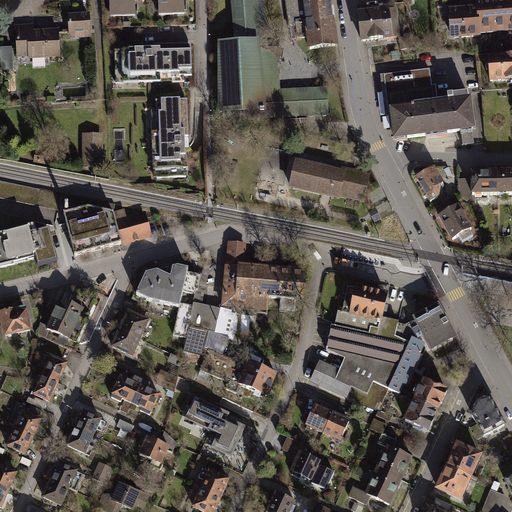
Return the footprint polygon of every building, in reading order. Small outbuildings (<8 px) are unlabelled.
[(121,0),(109,0),(110,13),(122,13),(121,0)] [(121,0),(122,13),(135,13),(134,0),(121,0)] [(171,0),(159,0),(159,11),(172,11),(171,0)] [(171,0),(172,11),(184,11),(183,0),(171,0)] [(225,119),(327,115),(326,90),(279,92),(277,49),(266,49),(262,0),(233,0),(237,43),(221,44),(221,113),(225,113),(225,119)] [(298,38),(309,37),(307,23),(304,0),(286,0),(289,28),(297,27),(298,38)] [(330,0),(304,0),(307,23),(333,19),(330,0)] [(506,0),(498,0),(492,1),(495,34),(509,33),(506,0)] [(492,1),(478,2),(478,8),(480,35),(495,34),(492,1)] [(385,25),(384,11),(383,7),(358,10),(362,42),(378,40),(377,32),(378,26),(385,25)] [(478,8),(463,9),(466,43),(481,42),(480,35),(478,8)] [(377,32),(378,40),(400,37),(396,9),(384,11),(385,25),(378,26),(377,32)] [(463,9),(449,10),(452,44),(466,43),(463,9)] [(69,15),(70,41),(92,41),(91,14),(69,15)] [(333,19),(307,23),(309,37),(310,49),(336,45),(333,19)] [(16,26),(17,59),(28,58),(29,62),(61,60),(60,31),(35,32),(35,25),(16,26)] [(192,77),(191,46),(154,46),(154,50),(115,51),(116,84),(185,82),(185,77),(192,77)] [(13,49),(0,49),(1,71),(14,71),(13,49)] [(511,56),(489,59),(490,81),(511,79),(511,56)] [(396,140),(472,130),(468,95),(448,98),(449,105),(434,107),(429,70),(384,76),(389,113),(392,113),(396,140)] [(154,179),(187,177),(185,133),(188,133),(187,101),(156,102),(157,109),(151,110),(154,179)] [(104,136),(84,136),(84,170),(104,169),(104,136)] [(54,155),(37,152),(35,162),(52,166),(54,155)] [(296,163),(291,187),(339,198),(340,195),(363,200),(369,176),(332,168),(331,171),(296,163)] [(433,167),(414,178),(428,203),(439,196),(443,184),(433,167)] [(511,170),(495,171),(495,195),(511,194),(511,170)] [(495,171),(469,171),(469,196),(495,195),(495,171)] [(0,181),(0,196),(59,209),(61,200),(62,194),(41,189),(40,190),(0,181)] [(115,205),(62,194),(61,200),(114,211),(115,205)] [(437,217),(450,240),(470,229),(456,205),(437,217)] [(121,245),(113,214),(88,208),(64,214),(75,257),(121,245)] [(113,214),(121,245),(151,237),(145,215),(127,220),(124,210),(113,214)] [(0,264),(35,255),(29,235),(28,230),(0,238),(0,264)] [(49,230),(29,235),(35,255),(38,267),(58,262),(49,230)] [(281,288),(282,272),(242,268),(244,245),(231,243),(225,294),(270,298),(270,288),(281,288)] [(382,267),(383,258),(355,253),(354,262),(382,267)] [(178,268),(146,275),(137,296),(149,302),(179,309),(174,336),(187,339),(190,327),(188,327),(193,307),(181,304),(184,292),(196,295),(196,291),(199,291),(202,277),(188,273),(189,271),(178,268)] [(270,288),(270,298),(282,299),(281,310),(294,311),(295,300),(305,301),(307,271),(290,269),(289,272),(282,272),(281,288),(270,288)] [(394,335),(396,323),(397,320),(381,317),(387,291),(347,283),(342,308),(337,306),(333,324),(330,324),(326,349),(344,358),(373,371),(369,380),(372,381),(370,386),(354,379),(346,397),(376,411),(387,388),(409,341),(394,335)] [(77,343),(99,295),(91,291),(89,295),(85,293),(83,293),(82,293),(80,293),(79,295),(77,298),(73,307),(67,305),(66,308),(60,305),(59,305),(49,328),(40,324),(39,336),(73,351),(77,343)] [(73,307),(77,298),(66,293),(60,305),(66,308),(67,305),(73,307)] [(270,298),(225,294),(224,306),(268,310),(270,298)] [(109,299),(99,295),(77,343),(82,345),(90,342),(109,299)] [(455,337),(437,302),(412,316),(417,325),(412,328),(417,337),(422,335),(430,350),(455,337)] [(188,327),(190,327),(205,331),(213,332),(218,313),(193,307),(188,327)] [(27,309),(0,315),(0,322),(5,342),(34,335),(27,309)] [(238,315),(221,311),(216,334),(245,345),(247,342),(235,338),(237,332),(238,315)] [(151,323),(129,314),(121,332),(143,342),(151,323)] [(409,341),(411,336),(404,325),(396,323),(394,335),(409,341)] [(190,327),(187,339),(185,348),(200,351),(205,331),(190,327)] [(143,342),(121,332),(113,351),(134,360),(143,342)] [(411,336),(409,341),(387,388),(399,393),(409,373),(411,373),(423,346),(421,340),(411,336)] [(278,377),(247,364),(243,373),(218,362),(220,358),(210,354),(202,370),(230,383),(227,389),(237,393),(240,387),(267,400),(278,377)] [(52,357),(43,376),(58,383),(67,364),(52,357)] [(373,371),(344,358),(339,370),(318,361),(309,381),(346,397),(354,379),(370,386),(372,381),(369,380),(373,371)] [(178,379),(161,372),(158,379),(163,381),(175,386),(178,379)] [(43,376),(34,394),(50,402),(58,383),(43,376)] [(122,379),(113,398),(126,404),(122,413),(129,417),(133,408),(144,384),(135,380),(133,384),(122,379)] [(172,393),(175,386),(163,381),(160,388),(172,393)] [(450,394),(424,382),(415,403),(441,415),(450,394)] [(144,384),(133,408),(153,417),(162,398),(149,392),(152,387),(144,384)] [(32,405),(44,411),(47,404),(36,399),(32,405)] [(42,412),(18,401),(16,405),(40,416),(42,412)] [(226,417),(195,403),(188,419),(195,422),(193,427),(217,437),(213,446),(220,449),(218,454),(230,459),(242,430),(224,422),(226,417)] [(441,415),(415,403),(405,425),(431,437),(441,415)] [(473,418),(485,440),(506,429),(492,403),(476,412),(473,418)] [(316,407),(306,429),(324,437),(334,415),(316,407)] [(103,421),(83,412),(75,430),(95,439),(103,421)] [(377,419),(390,425),(393,418),(380,412),(379,415),(377,419)] [(23,413),(16,430),(33,438),(41,421),(23,413)] [(334,415),(324,437),(342,444),(351,423),(334,415)] [(390,425),(377,419),(373,428),(386,434),(390,425)] [(134,427),(121,421),(118,428),(131,434),(134,427)] [(404,431),(390,425),(386,434),(400,440),(404,431)] [(16,430),(8,447),(25,455),(33,438),(16,430)] [(95,439),(75,430),(67,448),(87,457),(95,439)] [(388,448),(377,473),(404,485),(415,460),(395,451),(400,440),(386,434),(381,445),(388,448)] [(162,446),(147,440),(139,458),(154,464),(152,469),(164,474),(166,470),(162,469),(171,451),(174,452),(178,445),(166,435),(162,446)] [(298,458),(290,475),(327,492),(335,474),(320,468),(322,464),(300,454),(304,446),(288,439),(283,451),(298,458)] [(485,458),(458,445),(446,469),(474,482),(485,458)] [(33,463),(23,458),(20,464),(30,468),(33,463)] [(205,483),(200,492),(222,502),(231,483),(221,478),(225,470),(206,461),(198,480),(205,483)] [(79,473),(60,464),(50,483),(70,493),(79,473)] [(115,471),(99,464),(96,473),(112,479),(115,471)] [(0,466),(0,486),(9,491),(16,474),(0,466)] [(474,482),(446,469),(435,493),(462,506),(474,482)] [(112,479),(96,473),(92,481),(108,488),(112,479)] [(353,489),(349,499),(367,507),(371,500),(393,509),(404,485),(377,473),(367,495),(353,489)] [(60,511),(70,493),(50,483),(41,503),(60,511)] [(0,486),(0,506),(1,508),(9,491),(0,486)] [(144,511),(150,499),(119,486),(116,493),(114,492),(111,497),(105,495),(98,510),(102,511),(120,511),(122,508),(132,511),(134,511),(136,508),(144,511)] [(500,511),(507,497),(491,491),(482,511),(500,511)] [(200,492),(191,511),(217,511),(222,502),(200,492)] [(276,494),(267,511),(292,511),(297,504),(276,494)]
